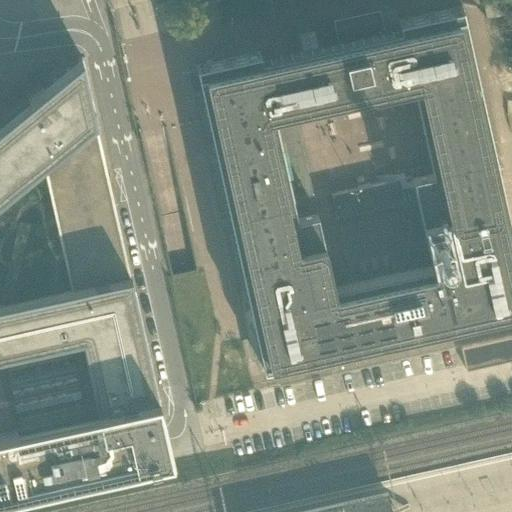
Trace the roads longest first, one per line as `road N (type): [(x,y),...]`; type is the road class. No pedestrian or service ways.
road 1 (unclassified): [(0,477),(174,439),(186,424),(98,46)]
road 2 (unknown): [(93,379),(39,106),(26,88),(0,91)]
road 3 (unknown): [(49,388),(0,121)]
